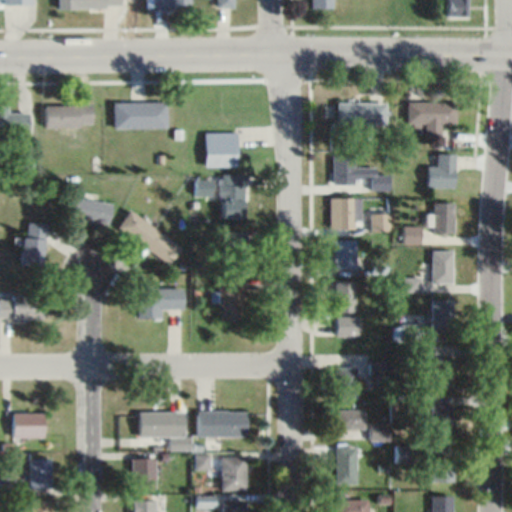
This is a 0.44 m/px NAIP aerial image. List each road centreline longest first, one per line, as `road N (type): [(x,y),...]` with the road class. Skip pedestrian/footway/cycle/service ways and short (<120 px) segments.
road 1 (residential): [(275,0),(290,511)]
road 2 (residential): [(502,0),(496,511)]
road 3 (tertiary): [(511,55),(0,58)]
road 4 (residential): [(289,368),(0,366)]
road 5 (residential): [(90,269),(89,511)]
